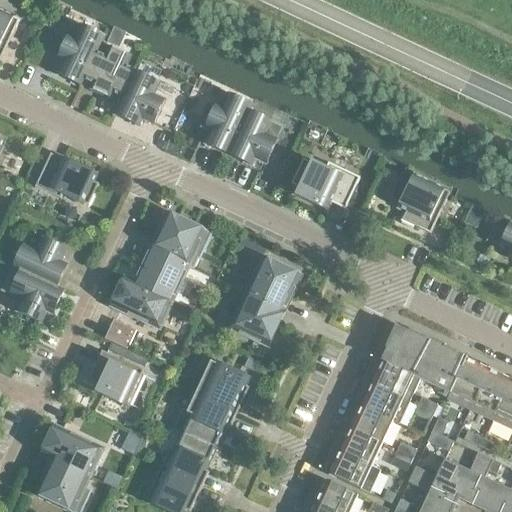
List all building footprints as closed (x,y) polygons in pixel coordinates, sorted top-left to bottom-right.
[(0,62),(20,21),(0,12),(0,62)] [(81,87),(104,37),(81,26),(75,39),(69,37),(58,60),(63,63),(57,76),(81,87)] [(115,28),(108,43),(120,49),(127,34),(115,28)] [(115,116),(136,73),(125,68),(130,57),(111,49),(106,59),(97,54),(104,37),(81,87),(85,80),(94,85),(92,90),(111,99),(113,94),(123,98),(115,116)] [(159,84),(136,73),(115,116),(139,127),(142,120),(153,125),(165,101),(153,96),(159,84)] [(228,156),(251,106),(228,95),(222,108),(217,105),(206,129),(211,132),(205,145),(228,156)] [(252,106),(251,106),(228,156),(251,167),(255,159),(266,165),(283,128),(249,112),(252,106)] [(90,173),(51,155),(35,189),(60,200),(63,195),(89,207),(99,186),(86,180),(90,173)] [(304,191),(301,198),(327,210),(330,204),(345,210),(360,179),(329,164),(325,171),(303,160),(292,185),(304,191)] [(431,235),(450,194),(415,177),(403,203),(409,206),(402,222),(431,235)] [(473,207),(465,223),(478,230),(486,213),(473,207)] [(167,215),(151,250),(194,271),(211,235),(167,215)] [(511,225),(500,249),(509,253),(507,259),(511,261),(511,225)] [(447,226),(442,237),(452,240),(456,230),(447,226)] [(66,251),(62,249),(42,240),(37,251),(24,246),(14,269),(64,292),(65,292),(57,288),(68,266),(61,263),(66,251)] [(194,271),(151,250),(135,284),(125,279),(125,280),(173,302),(188,269),(194,271)] [(263,259),(246,295),(285,313),(301,277),(263,259)] [(53,315),(64,292),(14,269),(3,292),(22,301),(17,313),(41,324),(46,312),(53,315)] [(160,330),(173,302),(125,280),(111,308),(160,330)] [(268,348),(285,313),(246,295),(230,330),(268,348)] [(115,321),(107,339),(130,349),(138,331),(115,321)] [(387,351),(381,363),(420,381),(427,384),(449,395),(466,359),(445,350),(446,348),(444,347),(433,342),(432,344),(410,333),(409,335),(396,328),(385,350),(387,351)] [(113,344),(110,350),(145,367),(148,361),(113,344)] [(127,407),(144,372),(102,352),(89,381),(104,388),(101,395),(127,407)] [(450,395),(447,402),(469,412),(488,373),(465,362),(467,360),(466,359),(449,395),(450,395)] [(192,395),(192,396),(236,416),(249,389),(239,384),(242,377),(211,363),(195,396),(192,395)] [(384,364),(374,386),(410,403),(420,381),(381,363),(384,364)] [(488,373),(469,412),(492,423),(510,383),(488,373)] [(511,384),(510,383),(492,423),(511,432),(511,384)] [(374,386),(363,409),(393,423),(399,426),(410,403),(374,386)] [(230,429),(236,416),(192,396),(185,411),(192,415),(183,434),(215,449),(225,427),(230,429)] [(422,399),(418,407),(434,415),(438,407),(422,399)] [(430,423),(434,415),(418,407),(414,416),(430,423)] [(363,409),(353,432),(382,445),(393,423),(363,409)] [(448,424),(438,419),(432,433),(441,438),(448,424)] [(55,427),(42,456),(91,478),(104,450),(55,427)] [(353,432),(342,454),(372,468),(382,445),(353,432)] [(444,439),(441,438),(432,433),(427,444),(439,449),(444,439)] [(480,449),(484,440),(468,433),(464,441),(480,449)] [(204,472),(215,449),(183,434),(174,452),(170,450),(162,467),(203,487),(209,474),(204,472)] [(449,454),(454,444),(444,439),(439,449),(449,454)] [(499,448),(484,440),(480,449),(495,456),(499,448)] [(413,460),(417,452),(401,444),(397,452),(413,460)] [(409,468),(413,460),(397,452),(393,460),(409,468)] [(342,454),(331,477),(361,491),(370,496),(370,495),(381,472),(372,468),(342,454)] [(472,505),(484,480),(485,480),(489,474),(494,463),(478,455),(470,473),(458,467),(450,483),(458,487),(454,494),(459,497),(458,498),(472,505)] [(85,489),(91,478),(42,456),(52,461),(36,495),(70,511),(81,511),(91,492),(85,489)] [(450,483),(458,467),(445,461),(437,479),(416,468),(409,484),(430,494),(431,493),(455,505),(458,498),(459,497),(454,494),(458,487),(450,483)] [(496,477),(502,467),(494,463),(489,474),(496,477)] [(185,511),(191,511),(203,487),(162,467),(146,502),(168,511),(178,511),(180,509),(185,511)] [(487,511),(500,511),(510,492),(485,480),(484,480),(472,505),(487,511)] [(350,511),(358,497),(329,483),(318,506),(329,511),(350,511)] [(391,506),(395,498),(379,490),(375,498),(391,506)] [(511,511),(511,492),(510,492),(500,511),(511,511)] [(451,511),(455,505),(431,493),(430,494),(422,511),(451,511)] [(409,511),(412,506),(401,501),(397,509),(403,511),(409,511)]
